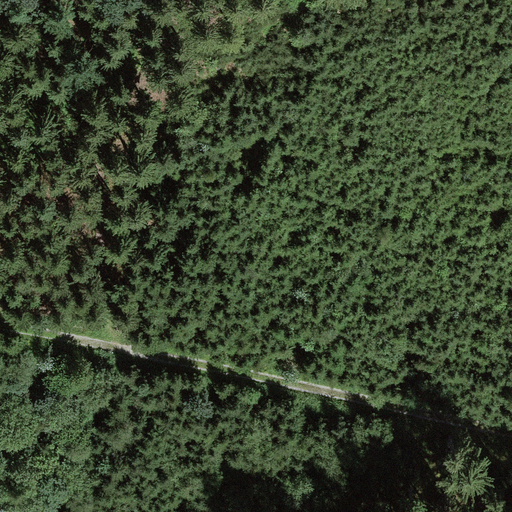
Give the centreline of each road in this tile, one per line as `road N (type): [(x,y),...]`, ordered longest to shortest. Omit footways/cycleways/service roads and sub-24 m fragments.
road 1 (track): [(0,326),(511,431)]
road 2 (track): [(139,0),(112,84),(100,158),(109,346)]
